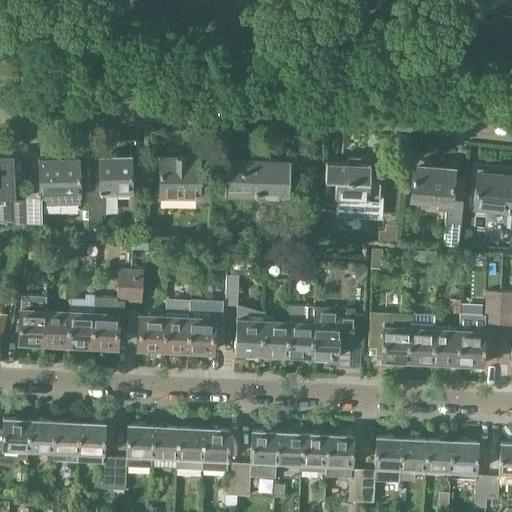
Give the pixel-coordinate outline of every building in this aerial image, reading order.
[(37,191),(25,191),(25,199),(26,223),(42,223),(41,205),(80,204),(80,193),(87,193),(87,185),(87,171),(79,171),(79,156),(78,156),(78,157),(60,157),(60,154),(50,155),(50,157),(39,158),(39,157),(40,189),(37,189),(37,191)] [(100,185),(87,185),(87,193),(88,210),(88,219),(89,238),(102,238),(101,214),(106,213),(105,191),(113,191),(132,191),(146,190),(145,172),(131,173),(131,154),(129,154),(129,155),(118,156),(101,156),(101,155),(99,155),(99,169),(100,185)] [(199,155),(159,155),(159,187),(159,195),(196,195),(196,203),(198,203),(210,203),(210,172),(199,172),(199,155)] [(0,221),(12,221),(12,238),(26,238),(26,223),(25,199),(13,200),(12,195),(13,195),(11,164),(11,156),(2,157),(1,157),(0,156),(0,221)] [(288,197),(290,158),(226,156),(224,194),(288,197)] [(452,182),(453,168),(431,167),(431,163),(428,160),(420,159),(416,162),(416,165),(414,165),(411,198),(438,200),(437,209),(445,210),(443,245),(458,246),(464,183),(452,182)] [(326,160),(325,178),(335,179),(334,196),(335,196),(339,196),(338,211),(378,213),(379,198),(379,180),(369,179),(370,162),(326,160)] [(477,171),(473,204),(505,208),(504,223),(511,247),(511,174),(495,173),(495,169),(477,167),(477,171)] [(24,250),(26,240),(16,238),(14,248),(24,250)] [(81,255),(81,243),(74,243),(73,255),(81,255)] [(45,245),(34,244),(33,253),(44,254),(45,245)] [(371,246),(370,258),(380,258),(381,247),(371,246)] [(411,250),(411,260),(424,260),(424,250),(411,250)] [(289,272),(290,258),(281,258),(281,271),(289,272)] [(298,259),(290,258),(289,272),(298,272),(298,259)] [(362,262),(347,262),(347,270),(353,270),(358,275),(357,281),(366,281),(367,266),(362,262)] [(117,296),(117,299),(124,299),(129,300),(131,268),(118,267),(117,296)] [(131,268),(129,300),(139,300),(142,300),(143,268),(131,268)] [(224,303),(225,273),(215,272),(213,303),(224,303)] [(237,273),(225,273),(224,303),(236,304),(237,273)] [(16,285),(2,283),(0,291),(0,301),(12,304),(16,285)] [(61,284),(61,296),(71,296),(72,284),(61,284)] [(458,328),(456,362),(458,362),(482,364),(485,323),(493,323),(498,324),(500,290),(485,290),(484,314),(459,312),(458,328)] [(511,291),(500,290),(498,324),(511,324),(511,291)] [(69,310),(67,343),(82,344),(91,344),(92,311),(93,311),(94,298),(94,295),(94,293),(93,293),(85,292),(84,298),(70,297),(69,310)] [(21,307),(19,341),(43,342),(45,308),(46,295),(45,295),(21,294),(21,307)] [(92,311),(91,344),(116,346),(118,314),(123,314),(124,299),(117,299),(117,296),(94,295),(94,298),(93,311),(92,311)] [(449,298),(449,311),(459,311),(459,298),(449,298)] [(164,316),(163,348),(186,349),(188,317),(188,303),(165,302),(164,316)] [(235,337),(234,351),(246,352),(246,355),(257,356),(257,353),(260,353),(262,313),(262,310),(237,303),(235,337)] [(287,320),(286,354),(311,355),(313,316),(313,305),(288,304),(287,320)] [(313,316),(311,355),(315,355),(315,359),(326,359),(326,356),(338,356),(339,342),(339,338),(343,338),(345,338),(344,342),(363,343),(364,313),(354,313),(354,307),(313,305),(313,316)] [(45,308),(43,342),(67,343),(69,310),(45,308)] [(369,309),(368,345),(376,346),(376,355),(381,355),(381,357),(381,359),(406,360),(408,326),(408,311),(369,309)] [(262,313),(260,353),(286,354),(287,320),(272,319),(272,314),(262,313)] [(139,315),(138,347),(163,348),(164,316),(139,315)] [(188,317),(186,349),(212,350),(214,318),(188,317)] [(408,326),(406,360),(431,361),(433,327),(408,326)] [(433,327),(431,361),(456,362),(458,328),(433,327)] [(0,428),(0,463),(17,467),(19,457),(26,458),(27,448),(28,418),(3,416),(3,429),(0,428)] [(28,418),(27,448),(52,449),(54,419),(28,418)] [(54,419),(52,449),(52,459),(76,461),(79,420),(76,420),(54,419)] [(79,420),(76,461),(102,462),(100,486),(113,487),(114,456),(104,455),(103,455),(105,421),(79,420)] [(114,456),(113,487),(113,494),(123,494),(124,487),(125,487),(126,464),(150,466),(151,466),(152,454),(151,454),(153,424),(127,422),(126,452),(126,456),(114,456)] [(153,424),(151,454),(152,454),(176,455),(178,425),(153,424)] [(176,455),(176,467),(201,469),(203,426),(178,425),(176,455)] [(203,426),(201,469),(226,470),(225,492),(236,493),(238,462),(227,461),(229,427),(203,426)] [(238,462),(236,493),(248,493),(249,474),(275,476),(276,460),(277,430),(252,428),(250,462),(238,462)] [(277,430),(276,460),(301,461),(303,431),(277,430)] [(301,461),(300,470),(301,470),(325,471),(326,471),(328,432),(303,431),(301,461)] [(325,471),(325,475),(351,476),(349,500),(361,500),(363,468),(351,468),(351,464),(353,433),(328,432),(326,471),(325,471)] [(376,434),(374,469),(375,469),(374,479),(399,480),(399,478),(400,436),(376,434)] [(400,436),(399,478),(414,479),(414,467),(424,467),(426,437),(400,436)] [(426,437),(424,467),(449,469),(450,469),(452,438),(444,438),(426,437)] [(449,469),(449,480),(450,480),(460,480),(460,474),(475,475),(475,474),(477,439),(452,438),(450,469),(449,469)] [(511,441),(500,440),(498,471),(511,471),(511,441)] [(363,468),(361,500),(373,501),(375,469),(363,468)] [(475,475),(474,505),(486,506),(486,498),(487,498),(488,474),(475,474),(475,475)] [(488,474),(487,498),(497,498),(499,475),(498,475),(488,474)] [(285,484),(274,483),(274,496),(284,497),(285,484)] [(325,486),(315,485),(314,498),(324,498),(325,486)] [(62,487),(61,501),(73,502),(74,488),(62,487)] [(24,489),(23,498),(31,499),(32,490),(24,489)] [(409,489),(399,489),(398,502),(408,503),(409,489)] [(438,504),(448,505),(448,491),(438,491),(438,504)]
